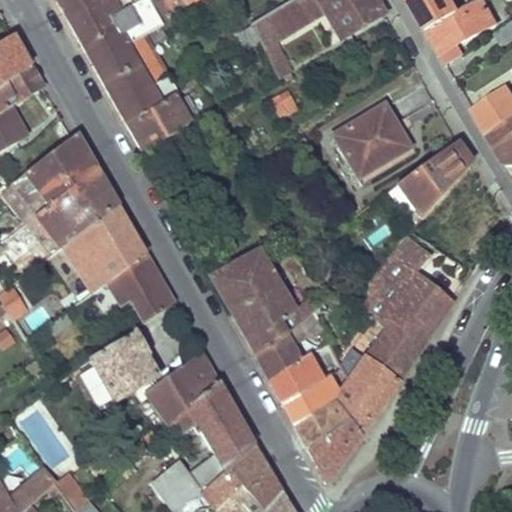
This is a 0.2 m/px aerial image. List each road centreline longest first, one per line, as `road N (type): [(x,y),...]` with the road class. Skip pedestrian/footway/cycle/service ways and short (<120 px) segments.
road 1 (residential): [(314,511),(22,0)]
road 2 (residential): [(393,0),(511,204)]
road 3 (primary): [(511,278),(430,425),(406,488)]
road 4 (primary): [(468,460),(511,306)]
